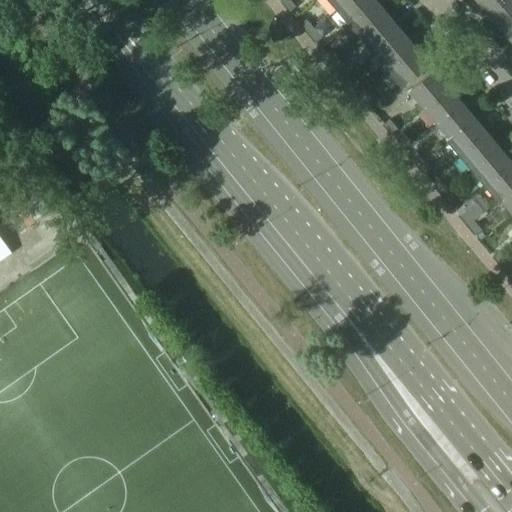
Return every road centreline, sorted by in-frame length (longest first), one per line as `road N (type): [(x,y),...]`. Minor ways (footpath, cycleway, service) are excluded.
road 1 (trunk): [(511,403),(184,0)]
road 2 (trunk): [(100,0),(395,372)]
road 3 (trunk): [(395,372),(511,500)]
road 4 (trunk): [(395,372),(483,511)]
road 5 (residential): [(511,92),(433,0)]
